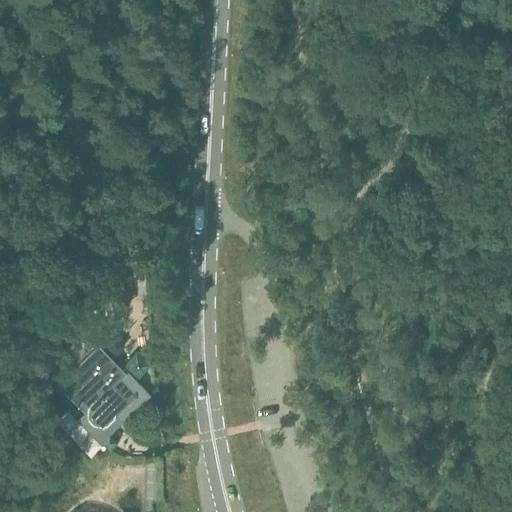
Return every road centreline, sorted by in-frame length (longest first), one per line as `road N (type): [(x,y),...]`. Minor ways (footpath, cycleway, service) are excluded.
road 1 (secondary): [(228,511),(204,354),(214,0)]
road 2 (track): [(74,120),(135,289)]
road 3 (track): [(0,0),(50,55),(74,120)]
